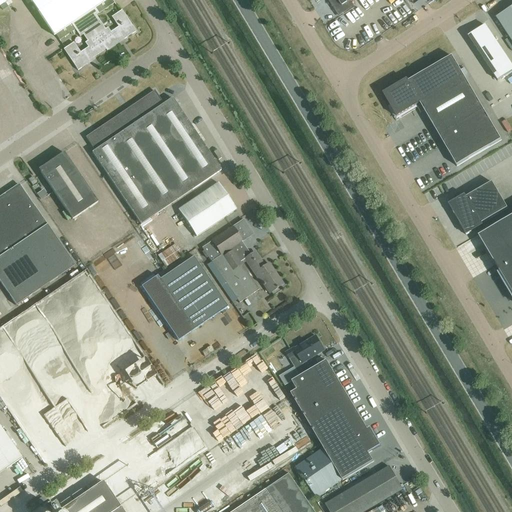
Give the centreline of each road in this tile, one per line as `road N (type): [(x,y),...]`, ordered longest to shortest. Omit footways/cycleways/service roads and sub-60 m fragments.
road 1 (tertiary): [(511,459),(238,0)]
road 2 (unclassified): [(0,511),(322,294)]
road 3 (unclassified): [(337,82),(511,377)]
road 4 (unclassified): [(322,294),(172,44)]
road 5 (unclassified): [(451,511),(322,294)]
road 6 (unclassified): [(0,161),(172,44)]
road 7 (unclassified): [(337,82),(464,0)]
